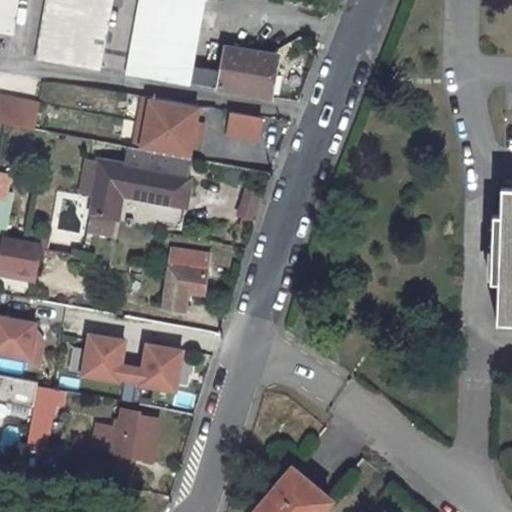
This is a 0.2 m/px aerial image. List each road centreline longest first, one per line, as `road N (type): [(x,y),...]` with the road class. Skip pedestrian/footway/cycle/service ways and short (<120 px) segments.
road 1 (residential): [(461,0),(465,113),(481,157),(464,507)]
road 2 (residential): [(243,347),(368,0)]
road 3 (unknown): [(0,61),(326,118)]
road 4 (residential): [(464,507),(243,347)]
road 5 (residential): [(191,511),(243,347)]
road 6 (unknown): [(355,36),(219,4)]
road 7 (unknown): [(243,347),(115,322)]
